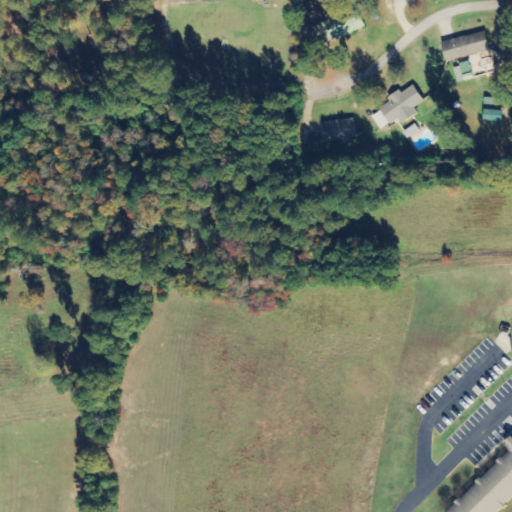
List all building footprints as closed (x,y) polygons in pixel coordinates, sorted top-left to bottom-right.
[(365,30),(361,16),(341,23),(339,19),(315,26),(321,44),(365,30)] [(490,50),(485,32),(442,44),(447,63),(490,50)] [(425,102),(413,84),(388,101),(390,104),(372,117),(381,131),(399,119),(403,125),(419,114),(415,109),(425,102)] [(503,112),(485,111),(484,121),(502,123),(503,112)] [(357,140),(355,120),(322,123),(324,144),(357,140)] [(511,435),(505,442),(507,443),(504,446),(509,451),(503,458),(501,456),(495,461),(497,463),(482,478),(479,476),(473,482),(476,484),(461,498),(459,496),(453,502),(455,504),(447,511),(497,511),(501,509),(503,510),(507,506),(505,504),(511,497),(511,435)]
